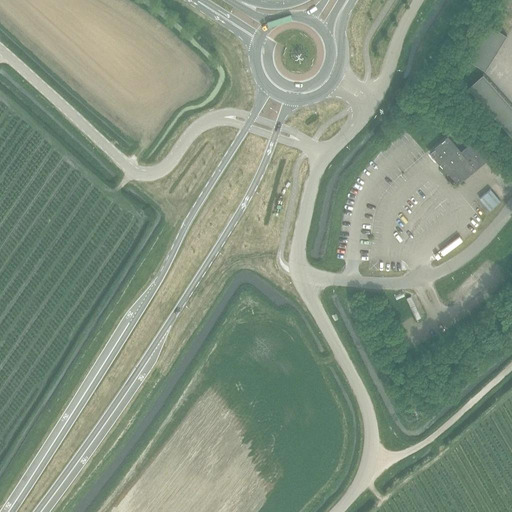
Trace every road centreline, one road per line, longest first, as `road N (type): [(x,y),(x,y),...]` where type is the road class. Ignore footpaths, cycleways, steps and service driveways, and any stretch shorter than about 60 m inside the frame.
road 1 (secondary): [(246,127),(12,511)]
road 2 (secondary): [(39,511),(212,258),(274,137)]
road 3 (unclassified): [(221,117),(197,127),(168,165),(140,175),(0,47)]
road 4 (unclassified): [(334,511),(363,483),(375,451),(373,420),(301,273)]
road 5 (unclassified): [(301,273),(354,283),(417,280),(446,268),(511,202)]
road 6 (unclassified): [(301,273),(306,208),(325,157)]
